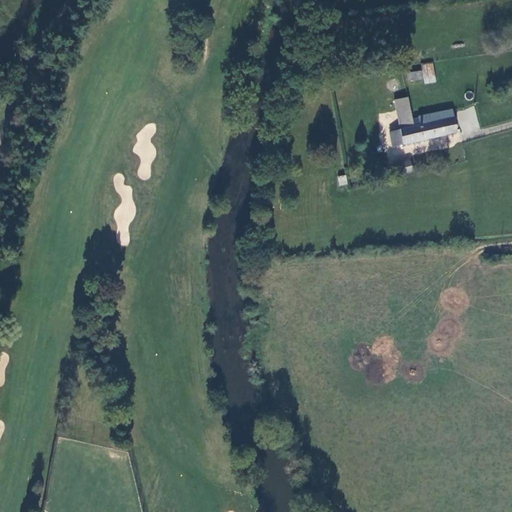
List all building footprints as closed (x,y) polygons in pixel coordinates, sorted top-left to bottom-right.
[(436,67),(425,69),(427,76),(428,81),(438,80),(436,67)] [(427,76),(425,69),(412,71),(414,78),(427,76)] [(424,122),(423,115),(417,116),(418,118),(409,120),(403,95),(398,97),(392,98),(390,99),(397,128),(386,131),(389,144),(453,130),(450,110),(432,113),(433,120),(424,122)] [(432,113),(423,115),(424,122),(433,120),(432,113)] [(403,161),(405,171),(415,168),(413,159),(403,161)] [(346,175),(337,177),(339,186),(348,184),(346,175)]
